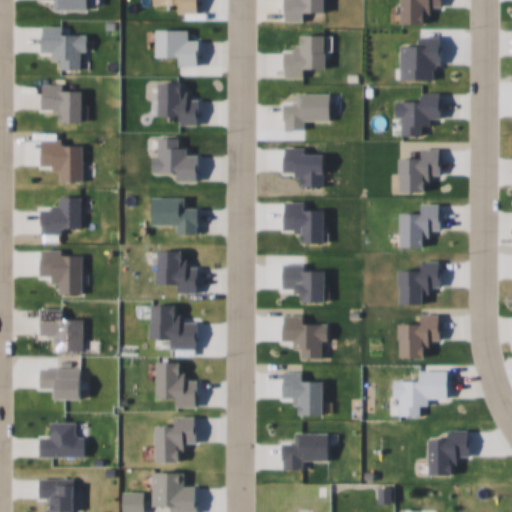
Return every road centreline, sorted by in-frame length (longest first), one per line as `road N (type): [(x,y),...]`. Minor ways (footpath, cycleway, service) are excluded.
road 1 (residential): [(230,0),(226,511)]
road 2 (residential): [(477,0),(475,310),(490,392),(511,432)]
